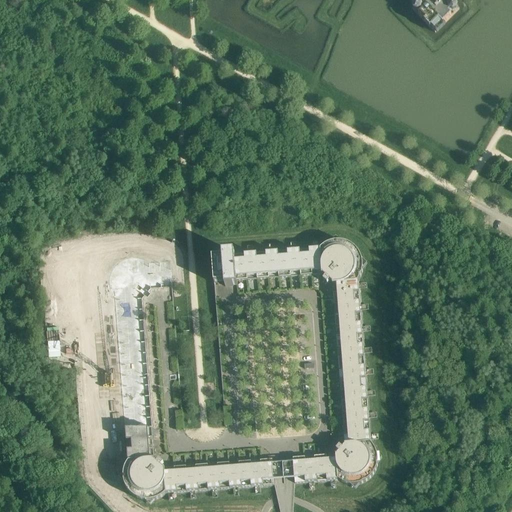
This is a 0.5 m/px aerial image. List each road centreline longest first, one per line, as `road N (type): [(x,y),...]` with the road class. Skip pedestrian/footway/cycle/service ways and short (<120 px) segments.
road 1 (residential): [(279,442),(325,433),(315,300),(303,293),(234,299),(226,308),(236,445)]
road 2 (residential): [(236,445),(179,448),(172,440),(161,297)]
